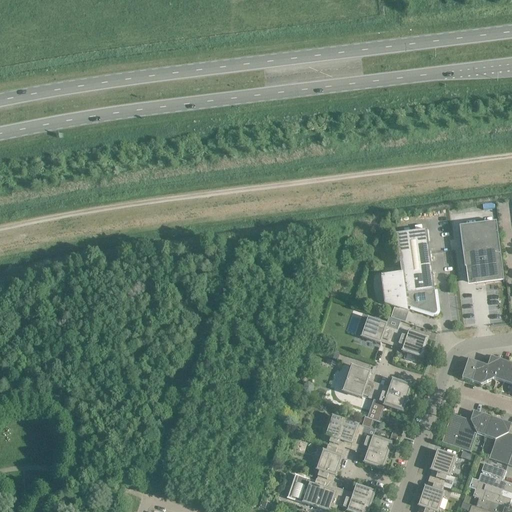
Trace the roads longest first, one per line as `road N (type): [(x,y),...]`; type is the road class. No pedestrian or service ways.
road 1 (trunk): [(0,133),(511,63)]
road 2 (trunk): [(511,32),(0,101)]
road 3 (unknown): [(458,350),(439,207)]
